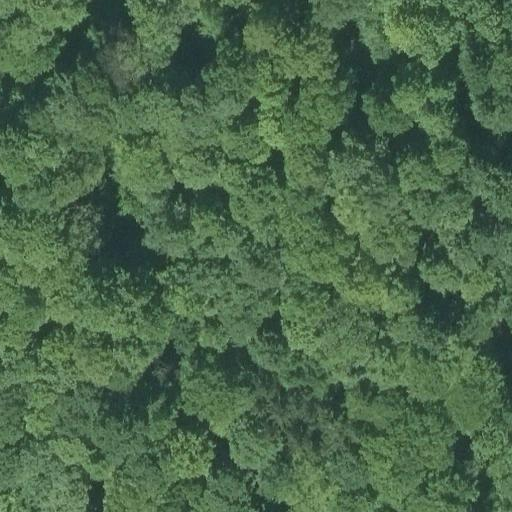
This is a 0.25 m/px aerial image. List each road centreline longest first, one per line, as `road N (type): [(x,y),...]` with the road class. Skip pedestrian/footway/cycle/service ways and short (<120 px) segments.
road 1 (track): [(350,0),(442,234),(464,270),(511,312)]
road 2 (unknown): [(259,0),(358,136),(420,184)]
